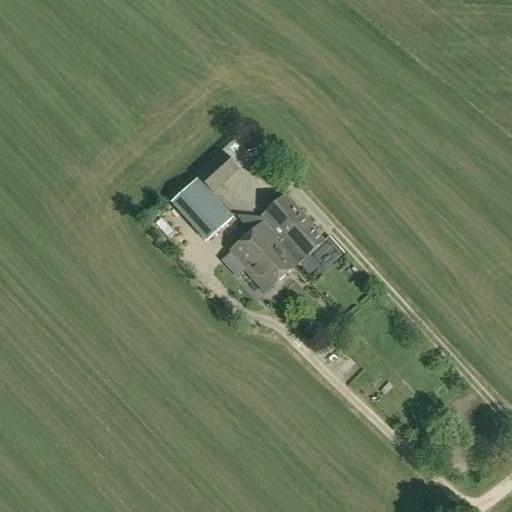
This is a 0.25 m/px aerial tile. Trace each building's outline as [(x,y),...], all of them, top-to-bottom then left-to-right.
[(224,152),(197,177),(214,196),(242,170),(224,152)] [(233,220),(197,181),(182,195),(208,223),(201,230),(210,240),(233,220)] [(264,223),(301,264),(324,244),(310,228),(312,227),(286,197),(261,219),(264,223)] [(301,264),(264,223),(230,252),(248,273),(246,274),(265,295),(301,264)] [(202,258),(212,252),(204,239),(194,245),(202,258)]
